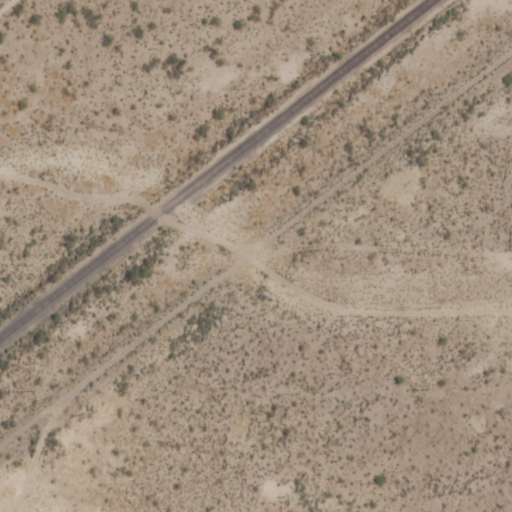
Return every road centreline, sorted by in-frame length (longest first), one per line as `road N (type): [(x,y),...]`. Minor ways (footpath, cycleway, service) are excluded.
road 1 (track): [(2,511),(60,422),(511,65)]
road 2 (track): [(284,244),(511,249)]
